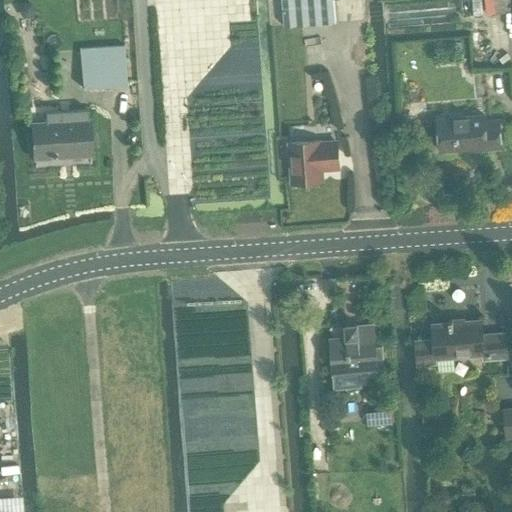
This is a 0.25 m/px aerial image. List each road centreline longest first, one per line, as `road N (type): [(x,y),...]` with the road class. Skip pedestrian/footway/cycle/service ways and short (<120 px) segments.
road 1 (unclassified): [(0,295),(86,266),(511,235)]
road 2 (track): [(180,255),(177,206),(148,144),(138,0)]
road 3 (track): [(277,511),(254,251)]
road 4 (track): [(103,511),(86,266)]
